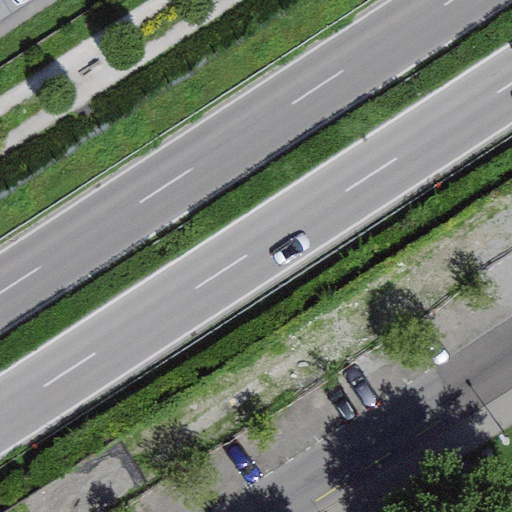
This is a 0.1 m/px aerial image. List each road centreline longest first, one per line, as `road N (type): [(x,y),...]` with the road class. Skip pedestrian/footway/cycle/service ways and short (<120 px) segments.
road 1 (primary): [(0,423),(511,93)]
road 2 (primary): [(451,0),(0,292)]
road 3 (residential): [(268,511),(511,351)]
